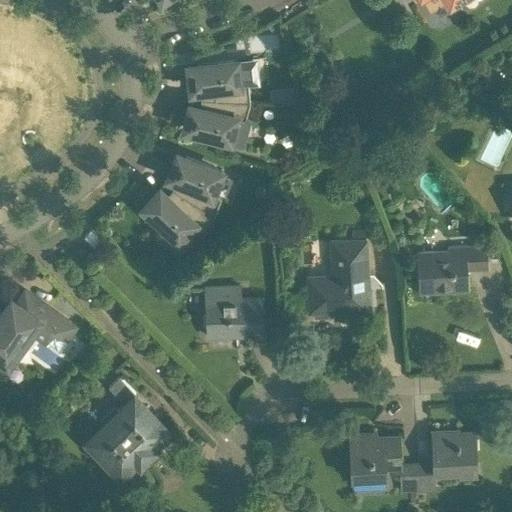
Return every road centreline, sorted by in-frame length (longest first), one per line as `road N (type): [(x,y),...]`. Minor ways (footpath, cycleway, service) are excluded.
road 1 (residential): [(0,237),(69,192),(109,152),(129,105),(125,48)]
road 2 (residential): [(276,405),(329,389),(511,380)]
road 3 (residential): [(125,48),(261,0)]
